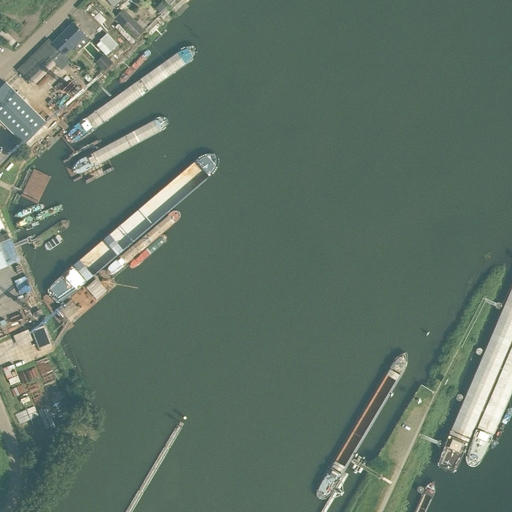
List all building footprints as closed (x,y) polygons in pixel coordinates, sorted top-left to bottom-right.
[(128,0),(107,0),(117,10),(124,3),(124,4),(128,0)] [(157,7),(163,13),(168,7),(162,1),(157,7)] [(136,40),(145,31),(124,9),(114,18),(136,40)] [(89,40),(80,31),(73,23),(53,43),(49,40),(17,71),(32,86),(55,64),(60,69),(68,61),(63,56),(73,47),(77,52),(89,40)] [(100,40),(101,41),(97,45),(106,56),(118,45),(107,33),(100,40)] [(96,63),(102,69),(104,72),(113,63),(105,54),(96,63)] [(13,90),(7,84),(6,83),(0,88),(0,119),(24,143),(45,122),(13,90)] [(0,235),(0,268),(7,266),(0,249),(0,242),(10,239),(7,233),(0,235)] [(15,280),(19,293),(30,290),(26,277),(15,280)] [(44,326),(33,330),(40,349),(52,344),(44,326)] [(34,406),(19,412),(24,425),(39,419),(34,406)]
